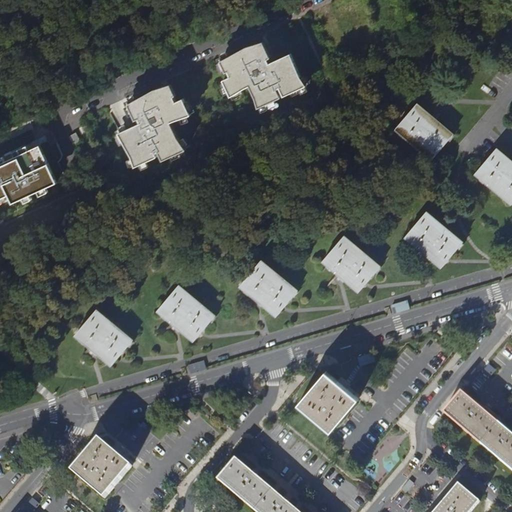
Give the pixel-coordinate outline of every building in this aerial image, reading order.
[(255,98),(258,108),(281,97),(277,89),(280,87),(284,96),(307,85),(301,76),(291,53),(270,63),(268,59),(271,57),(263,41),(247,46),(221,61),(226,72),(228,71),(231,76),(223,79),(231,96),(250,86),(255,98)] [(132,156),(135,167),(153,159),(151,155),(158,151),(163,161),(186,150),(178,138),(171,122),(191,115),(183,98),(176,101),(174,96),(176,95),(171,84),(154,89),(128,104),(136,120),(138,119),(140,123),(119,133),(132,156)] [(432,159),(453,134),(417,104),(396,128),(432,159)] [(80,141),(76,133),(71,135),(75,143),(80,141)] [(0,198),(9,195),(13,203),(23,198),(30,195),(38,191),(46,187),(57,182),(40,145),(29,150),(15,156),(6,161),(0,163),(0,198)] [(15,156),(29,150),(27,145),(13,152),(15,156)] [(511,204),(511,203),(511,161),(496,148),(475,173),(511,204)] [(48,192),(46,187),(38,191),(40,196),(48,192)] [(442,267),(463,242),(426,212),(405,236),(442,267)] [(359,291),(380,266),(344,236),(323,261),(359,291)] [(277,316),(298,291),(261,260),(240,285),(277,316)] [(194,341),(215,316),(179,285),(158,310),(194,341)] [(112,365),(133,340),(97,310),(76,335),(112,365)] [(331,431),(358,399),(326,371),(298,404),(331,431)] [(511,470),(511,433),(503,426),(462,391),(444,412),(465,431),(502,462),(511,470)] [(118,454),(99,439),(72,471),(105,499),(132,466),(118,454)] [(299,511),(236,459),(218,480),(256,511),(299,511)] [(470,511),(480,502),(459,484),(445,500),(434,511),(470,511)]
